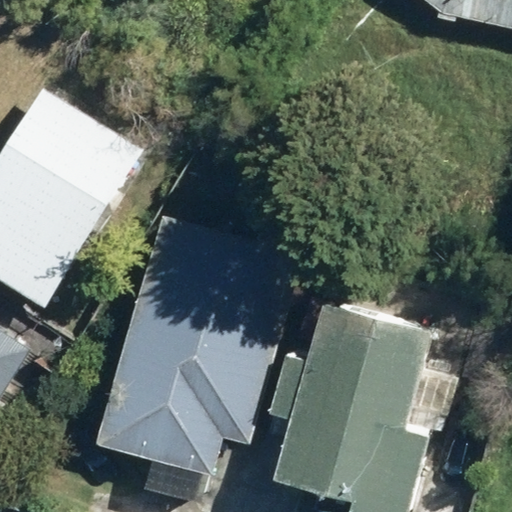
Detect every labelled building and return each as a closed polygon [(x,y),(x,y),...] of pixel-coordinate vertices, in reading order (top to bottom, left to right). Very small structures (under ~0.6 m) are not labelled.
[(511,0),(417,0),(440,18),(511,32),(511,0)] [(44,91),(0,161),(0,285),(45,313),(144,152),(44,91)] [(308,259),(163,216),(93,448),(212,483),(224,440),(252,448),(308,259)] [(0,403),(32,352),(0,332),(0,301),(0,300),(0,403)] [(435,332),(321,303),(306,364),(288,359),(274,417),(291,421),(275,485),(349,504),(347,511),(413,511),(434,431),(446,435),(460,379),(425,370),(435,332)]
